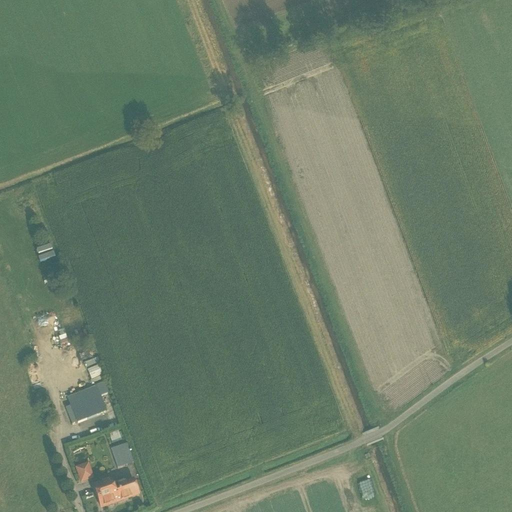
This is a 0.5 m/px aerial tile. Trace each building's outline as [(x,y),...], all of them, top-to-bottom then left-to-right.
[(67,335),(59,337),(61,344),(69,342),(67,335)] [(92,378),(102,375),(100,368),(90,371),(92,378)] [(95,388),(99,397),(107,394),(104,385),(95,388)] [(77,424),(105,412),(99,397),(95,388),(68,399),(71,407),(77,424)] [(72,426),(77,424),(71,407),(65,409),(72,426)] [(127,444),(111,450),(117,469),(134,463),(127,444)] [(88,464),(76,469),(81,483),(93,479),(88,464)] [(110,480),(93,486),(96,493),(95,494),(101,509),(139,496),(133,481),(124,484),(113,488),(112,485),(110,480)]
